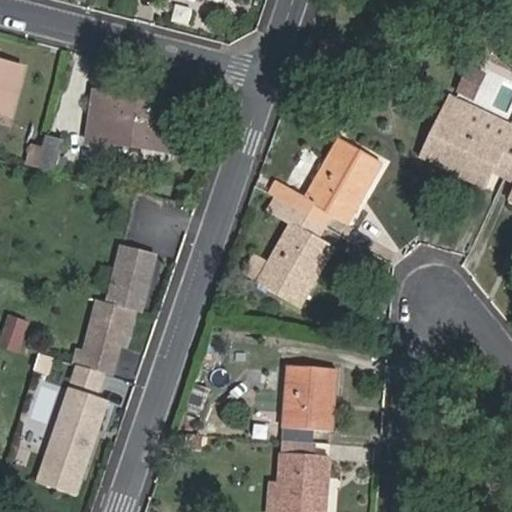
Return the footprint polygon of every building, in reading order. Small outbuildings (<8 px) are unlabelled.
[(0,63),(0,113),(10,116),(23,70),(0,63)] [(176,104),(95,91),(88,137),(145,144),(144,149),(170,152),(176,104)] [(511,127),(450,99),(421,158),(484,188),(493,171),(504,176),(511,160),(511,127)] [(46,136),(37,170),(54,174),(63,141),(46,136)] [(276,182),(269,193),(275,196),(326,226),(332,215),(346,224),(382,163),(340,139),(304,199),(276,182)] [(326,226),(275,196),(267,208),(291,223),(255,283),(298,308),(334,246),(320,237),(326,226)] [(143,279),(148,261),(121,253),(107,309),(130,315),(136,317),(140,302),(146,304),(151,281),(143,279)] [(156,263),(148,261),(143,279),(151,281),(156,263)] [(142,319),(146,304),(140,302),(136,317),(142,319)] [(124,338),(130,315),(107,309),(98,307),(84,358),(76,356),(73,368),(78,369),(101,376),(106,358),(114,360),(121,337),(124,338)] [(136,317),(130,315),(124,338),(131,339),(136,317)] [(0,348),(18,355),(29,324),(11,317),(0,347),(0,348)] [(249,364),(250,348),(228,347),(228,363),(249,364)] [(33,372),(45,376),(50,361),(38,357),(33,372)] [(110,379),(114,360),(106,358),(101,376),(103,377),(110,379)] [(289,364),(283,439),(312,442),(313,430),(314,430),(317,402),(334,403),(337,369),(289,364)] [(99,392),(103,377),(101,376),(78,369),(74,384),(99,392)] [(187,411),(202,415),(209,387),(194,383),(187,411)] [(38,482),(75,495),(107,403),(70,390),(38,482)] [(332,431),(334,403),(317,402),(314,430),(332,431)] [(312,442),(283,439),(276,511),(325,511),(328,482),(312,481),(313,455),(311,455),(312,442)] [(330,456),(313,455),(312,481),(328,482),(330,456)]
